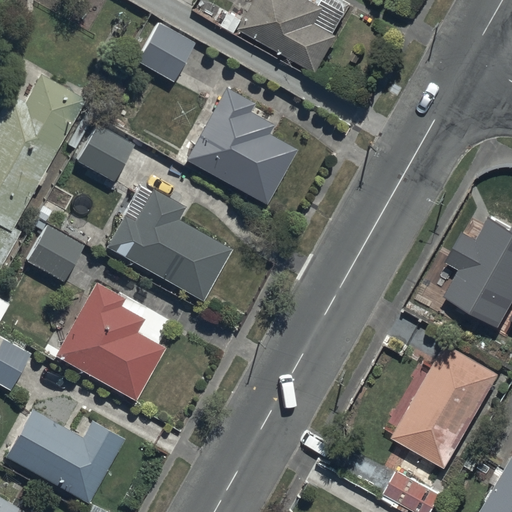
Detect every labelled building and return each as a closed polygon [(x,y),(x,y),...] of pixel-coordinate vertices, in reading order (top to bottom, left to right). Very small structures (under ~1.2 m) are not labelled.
[(330,0),(321,0),(318,6),(308,0),(257,0),(240,32),(317,74),(337,37),(336,36),(347,15),(344,8),(330,0)] [(173,84),(194,45),(157,26),(136,65),(173,84)] [(82,99),(38,78),(24,105),(5,95),(0,103),(0,268),(17,234),(11,231),(34,186),(40,189),(46,177),(43,175),(82,99)] [(264,208),(294,151),(268,137),(273,128),(249,115),(254,106),(223,89),(183,165),(264,208)] [(112,184),(132,147),(98,131),(79,166),(112,184)] [(177,222),(184,208),(137,185),(103,252),(202,303),(230,249),(177,222)] [(501,331),(511,309),(511,228),(511,229),(489,218),(477,240),(463,233),(447,264),(460,270),(443,301),(501,331)] [(27,263),(62,283),(81,248),(47,229),(27,263)] [(145,311),(94,286),(55,360),(134,403),(162,351),(135,336),(142,323),(139,321),(145,311)] [(0,387),(8,392),(29,355),(0,339),(0,387)] [(392,438),(446,468),(500,376),(446,345),(430,373),(426,370),(413,393),(416,395),(392,438)] [(80,439),(31,411),(2,460),(85,508),(123,443),(90,423),(80,439)] [(511,511),(511,460),(482,511),(511,511)] [(413,511),(432,511),(442,496),(396,471),(382,495),(413,511)] [(17,511),(0,502),(0,511),(17,511)]
